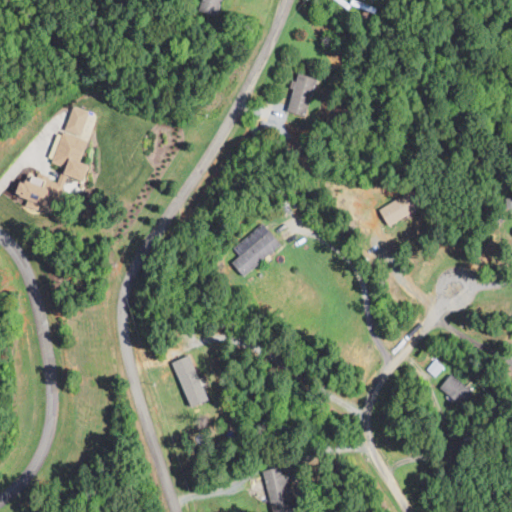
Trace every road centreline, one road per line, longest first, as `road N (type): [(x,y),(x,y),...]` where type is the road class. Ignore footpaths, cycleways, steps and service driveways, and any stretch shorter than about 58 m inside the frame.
road 1 (residential): [(175,511),(124,344),(122,287),(227,164),(301,0)]
road 2 (residential): [(0,489),(35,458),(47,417),(40,307),(19,258),(0,244)]
road 3 (residential): [(402,511),(364,448),(357,412),(383,363),(442,290)]
